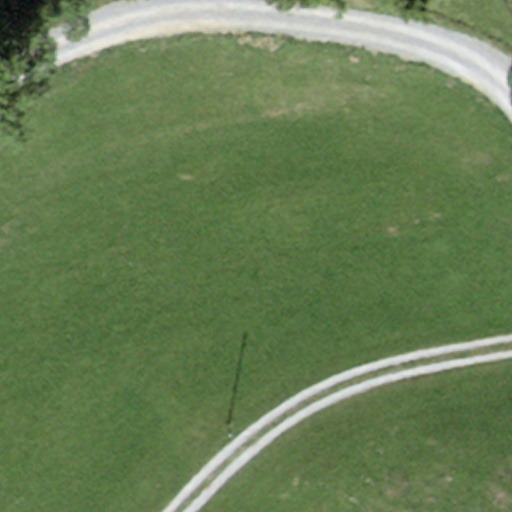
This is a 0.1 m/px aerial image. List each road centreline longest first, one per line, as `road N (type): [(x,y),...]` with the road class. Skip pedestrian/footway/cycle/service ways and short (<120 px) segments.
road 1 (unclassified): [(511,91),(430,46),(365,28),(216,9),(122,21),(0,77)]
road 2 (track): [(511,347),(352,380),(252,439),(178,511)]
